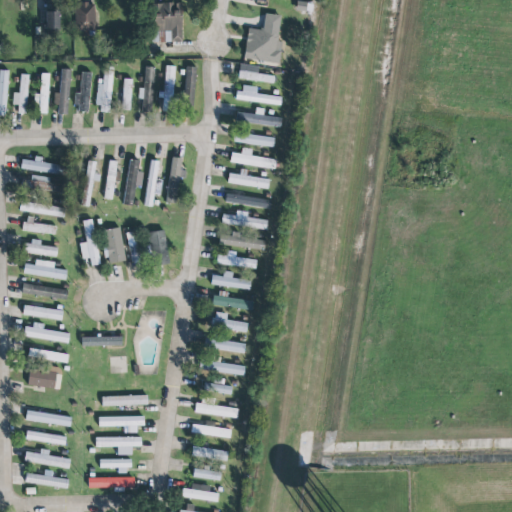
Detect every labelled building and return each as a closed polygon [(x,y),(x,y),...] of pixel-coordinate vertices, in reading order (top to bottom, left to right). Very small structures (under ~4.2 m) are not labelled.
[(95,4),(75,4),(76,31),(96,31),(95,4)] [(47,30),(61,30),(60,12),(46,13),(47,30)] [(279,14),(275,40),(280,41),(277,63),(243,57),(248,27),(258,28),(259,27),(260,27),(263,12),(279,14)] [(274,76),(257,74),(258,66),(239,64),(238,80),(274,84),(274,76)] [(104,65),(113,66),(109,112),(99,111),(104,65)] [(143,111),(153,111),(153,66),(143,66),(143,111)] [(162,111),(173,111),(174,66),(163,66),(162,98),(163,98),(162,111)] [(185,99),(194,99),(193,67),(184,67),(185,99)] [(0,115),(6,116),(8,70),(0,69),(0,115)] [(54,114),(67,114),(70,69),(60,69),(58,93),(55,93),(54,114)] [(76,93),(75,112),(89,112),(90,72),(80,72),(80,93),(76,93)] [(47,114),(49,74),(39,73),(38,114),(47,114)] [(27,74),(19,74),(19,93),(12,93),(12,106),(17,106),(17,114),(26,114),(27,74)] [(122,110),(130,111),(131,79),(123,79),(122,110)] [(256,94),(257,87),(239,85),(237,101),(280,105),(281,96),(256,94)] [(264,109),(255,108),(255,114),(236,112),(235,122),(280,127),(281,117),(263,116),(264,109)] [(234,144),(273,146),(274,136),(235,134),(234,144)] [(276,159),(251,155),(252,149),(242,147),(241,153),(232,152),(230,163),(275,170),(276,159)] [(181,157),(170,157),(168,203),(178,203),(178,177),(185,178),(185,170),(181,170),(181,157)] [(34,161),(22,159),(20,169),(62,176),(64,164),(35,159),(34,161)] [(129,159),(122,204),(132,206),(135,186),(141,187),(143,173),(137,172),(139,161),(129,159)] [(96,162),(88,160),(81,206),(91,208),(96,174),(95,174),(96,162)] [(117,161),(108,160),(104,200),(113,200),(117,161)] [(157,179),(159,161),(149,160),(145,206),(152,207),(153,195),(160,195),(162,179),(157,179)] [(228,172),(226,182),(267,189),(268,178),(246,175),(247,169),(239,168),(238,173),(228,172)] [(60,191),(61,184),(49,183),(50,177),(34,176),(33,188),(60,191)] [(270,207),(270,198),(225,196),(225,205),(270,207)] [(19,200),(65,207),(63,218),(18,211),(19,200)] [(220,224),(266,231),(267,220),(246,217),(247,212),(236,211),(235,216),(222,214),(220,224)] [(34,217),(25,216),(23,231),(55,235),(56,226),(33,223),(34,217)] [(91,266),(100,264),(92,219),(82,221),(86,243),(80,244),(82,259),(90,258),(91,266)] [(102,229),(119,226),(125,259),(117,260),(108,262),(107,256),(103,257),(101,244),(105,243),(102,229)] [(149,232),(152,266),(169,264),(165,230),(149,232)] [(132,264),(142,261),(136,232),(126,234),(132,264)] [(264,240),(233,234),(232,237),(220,234),(219,243),(261,252),(264,240)] [(57,247),(41,246),(41,240),(28,239),(27,254),(57,256),(57,247)] [(215,262),(216,254),(256,259),(255,268),(215,262)] [(67,270),(54,269),(55,262),(35,260),(35,265),(24,264),(23,275),(66,279),(67,270)] [(232,278),(232,272),(223,271),(222,277),(211,275),(210,285),(250,290),(251,280),(232,278)] [(21,283),(67,290),(66,300),(21,292),(21,283)] [(213,305),(252,311),(253,301),(225,297),(225,292),(215,291),(213,305)] [(22,315),(61,321),(63,311),(24,305),(22,315)] [(223,320),(224,314),(213,312),(211,327),(246,332),(247,323),(223,320)] [(43,330),(44,324),(33,323),(32,327),(25,327),(23,338),(68,343),(69,333),(43,330)] [(123,336),(82,337),(82,347),(123,345),(123,336)] [(245,353),(246,343),(217,340),(216,350),(245,353)] [(28,360),(67,362),(68,352),(29,350),(28,360)] [(219,363),(220,360),(200,358),(198,371),(244,375),(245,365),(219,363)] [(27,384),(55,389),(58,371),(30,367),(27,384)] [(232,386),(204,383),(203,392),(231,395),(232,386)] [(102,407),(148,405),(148,395),(102,396),(102,407)] [(195,402),(237,408),(236,419),(193,412),(195,402)] [(25,422),(70,426),(71,416),(26,411),(25,422)] [(98,417),(99,427),(123,427),(123,433),(137,433),(136,426),(144,426),(144,416),(98,417)] [(215,422),(206,421),(205,426),(192,424),(191,433),(230,439),(231,430),(214,427),(215,422)] [(25,440),(65,446),(66,437),(26,431),(25,440)] [(95,437),(95,447),(117,448),(117,455),(132,455),(132,447),(141,447),(141,438),(95,437)] [(227,461),(228,452),(192,446),(191,456),(227,461)] [(69,468),(71,457),(40,453),(25,452),(24,463),(69,468)] [(99,468),(130,467),(130,459),(99,460),(99,468)] [(220,481),(221,472),(194,469),(193,478),(220,481)] [(43,476),(26,473),(25,482),(67,489),(69,480),(51,477),(52,471),(44,470),(43,476)] [(88,478),(88,488),(134,487),(134,477),(88,478)] [(191,489),(183,488),(181,497),(217,503),(219,494),(209,492),(210,487),(191,484),(191,489)]
